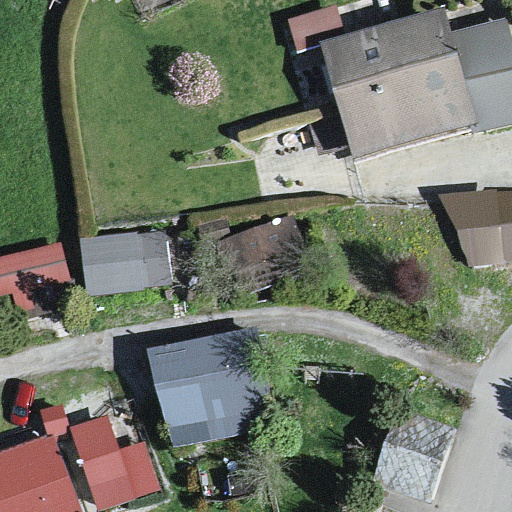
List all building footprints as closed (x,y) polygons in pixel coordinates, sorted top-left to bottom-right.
[(295,40),(359,23),(352,0),(322,0),(287,10),(295,40)] [(449,20),(318,55),(349,169),(511,125),(511,58),(504,31),(455,44),(449,20)] [(511,179),(459,181),(462,251),(511,249),(511,179)] [(88,283),(172,280),(169,220),(85,223),(88,283)] [(21,308),(61,298),(45,235),(5,245),(21,308)] [(168,484),(150,429),(120,439),(105,395),(57,411),(90,510),(168,484)] [(0,508),(1,511),(89,511),(55,422),(0,442),(0,508)] [(429,489),(440,446),(390,433),(379,476),(429,489)]
